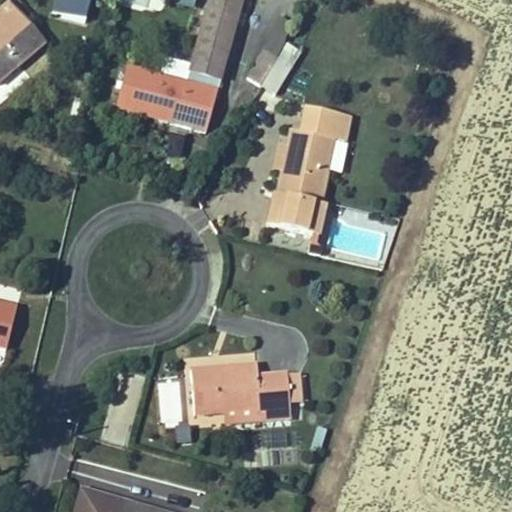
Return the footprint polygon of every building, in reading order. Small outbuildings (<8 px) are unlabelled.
[(56,0),(52,18),(85,27),(91,0),(56,0)] [(204,132),(243,0),(208,0),(184,85),(126,68),(115,106),(204,132)] [(0,22),(14,11),(7,2),(0,7),(0,22)] [(0,80),(42,46),(14,11),(0,22),(0,80)] [(264,91),(279,65),(264,56),(250,81),(264,91)] [(295,75),(279,65),(264,91),(279,101),(295,75)] [(332,222),(324,220),(338,149),(350,151),(355,127),(310,118),(305,143),(293,141),(291,151),(285,181),(275,235),(319,244),(327,245),(332,222)] [(285,181),(291,151),(278,149),(273,178),(285,181)] [(0,352),(10,356),(22,313),(0,307),(0,352)] [(259,375),(194,382),(199,426),(263,420),(264,432),(295,429),(290,383),(260,386),(259,375)] [(154,511),(89,493),(83,511),(154,511)]
